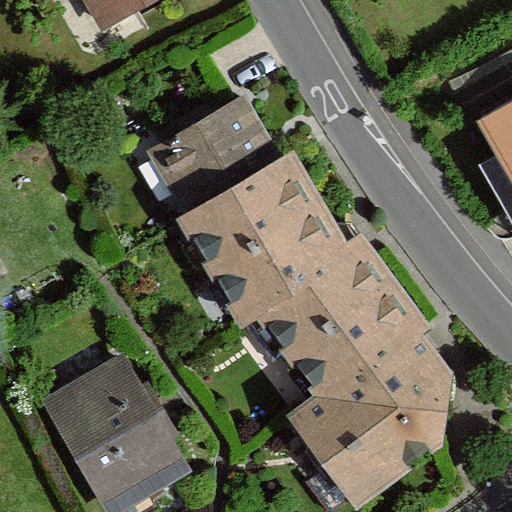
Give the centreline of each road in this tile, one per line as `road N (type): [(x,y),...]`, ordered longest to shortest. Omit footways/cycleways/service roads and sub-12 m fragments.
road 1 (residential): [(511,339),(378,167)]
road 2 (residential): [(378,167),(277,0)]
